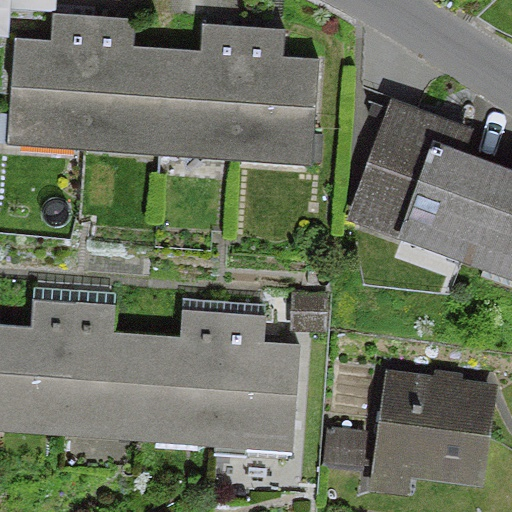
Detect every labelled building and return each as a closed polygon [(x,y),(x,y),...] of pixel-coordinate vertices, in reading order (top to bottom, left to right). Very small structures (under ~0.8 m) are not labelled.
[(45,43),(9,41),(3,131),(80,136),(88,18),(47,15),(45,43)] [(127,49),(129,21),(88,18),(80,136),(155,141),(161,51),(127,49)] [(197,26),(195,53),(161,51),(155,141),(230,146),(238,29),(197,26)] [(277,59),(279,31),(238,29),(230,146),(306,152),(313,61),(277,59)] [(387,111),(380,129),(377,216),(462,248),(490,171),(431,149),(438,130),(387,111)] [(511,266),(511,179),(490,171),(462,248),(511,266)] [(25,329),(0,326),(0,417),(60,422),(68,305),(27,302),(25,329)] [(107,335),(109,307),(68,305),(60,422),(135,427),(141,337),(107,335)] [(177,312),(175,340),(141,337),(135,427),(209,433),(218,315),(177,312)] [(257,345),(258,318),(218,315),(209,433),(286,438),(292,348),(257,345)] [(486,396),(383,382),(372,464),(474,478),(486,396)]
